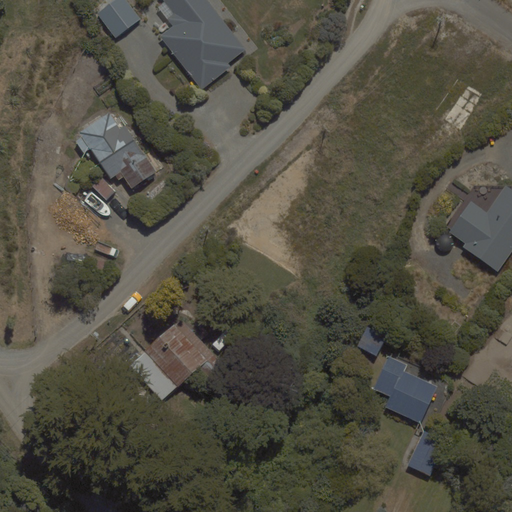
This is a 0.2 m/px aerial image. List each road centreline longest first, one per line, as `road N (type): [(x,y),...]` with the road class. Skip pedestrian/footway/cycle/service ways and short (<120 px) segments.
road 1 (residential): [(388,0),(350,54),(82,326),(8,382)]
road 2 (residential): [(8,382),(103,511)]
